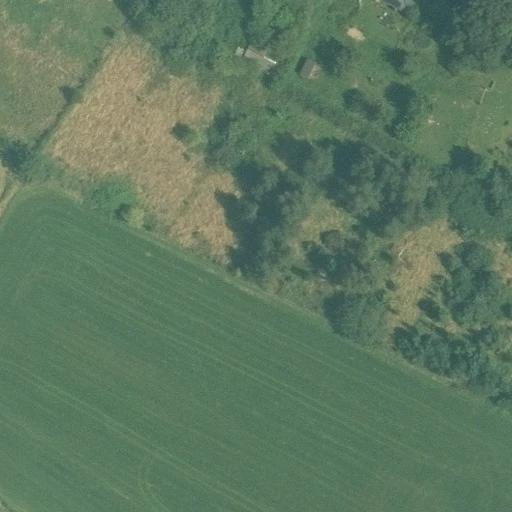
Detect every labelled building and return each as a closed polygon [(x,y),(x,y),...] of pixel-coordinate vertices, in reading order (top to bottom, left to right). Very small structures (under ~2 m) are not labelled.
[(188,12),(193,2),(188,0),(183,0),(179,7),(188,12)] [(374,0),(409,16),(416,0),(374,0)] [(279,59),(252,44),(241,63),(276,82),(292,53),(285,49),(279,59)] [(311,64),(309,81),(321,83),(323,66),(311,64)] [(273,96),(278,89),(261,79),(256,86),(273,96)]
